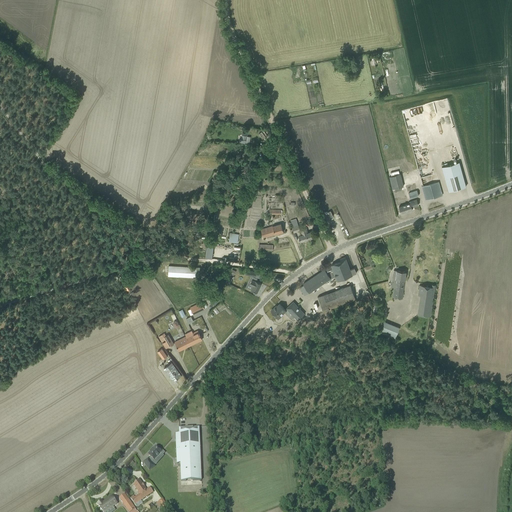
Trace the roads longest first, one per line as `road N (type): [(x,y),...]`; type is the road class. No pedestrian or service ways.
road 1 (unclassified): [(51,511),(125,455),(260,306),(313,261),(511,184)]
road 2 (track): [(0,304),(55,288),(17,187),(50,174),(168,256)]
road 3 (track): [(226,0),(230,28),(330,252)]
road 4 (track): [(168,256),(295,274)]
